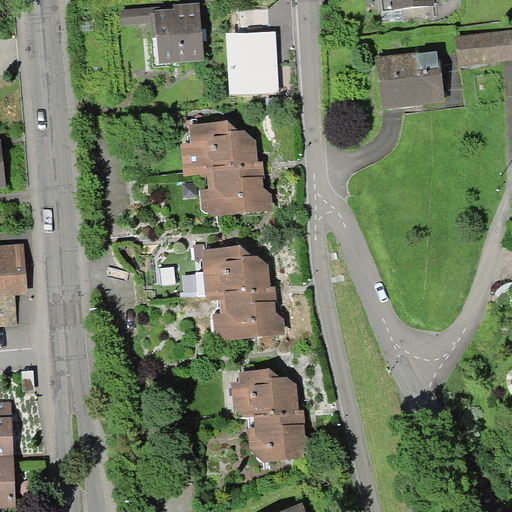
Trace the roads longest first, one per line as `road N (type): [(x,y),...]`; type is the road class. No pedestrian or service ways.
road 1 (secondary): [(67,355),(37,0)]
road 2 (residential): [(375,511),(332,347),(317,209)]
road 3 (residential): [(408,371),(462,333),(511,190)]
road 4 (residential): [(317,209),(304,0)]
road 5 (residential): [(317,209),(343,224),(408,371)]
road 6 (residential): [(408,371),(500,511)]
road 7 (secondary): [(80,511),(67,355)]
